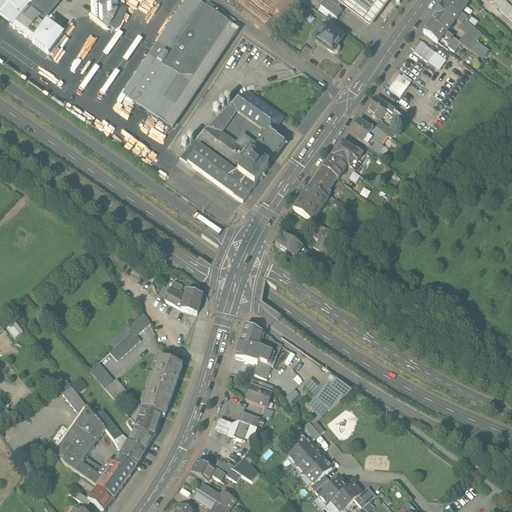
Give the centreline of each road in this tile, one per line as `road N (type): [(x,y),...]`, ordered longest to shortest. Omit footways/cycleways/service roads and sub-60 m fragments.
road 1 (secondary): [(234,291),(396,403),(511,453)]
road 2 (secondary): [(0,105),(263,289)]
road 3 (secondary): [(425,0),(270,208),(246,254)]
road 4 (secondary): [(511,413),(413,364),(246,254)]
road 5 (secondary): [(246,254),(0,78)]
road 6 (tertiary): [(263,289),(388,375),(511,433)]
road 7 (secondary): [(0,131),(234,291)]
road 8 (secondary): [(234,291),(200,402),(137,511)]
road 9 (residential): [(328,448),(357,475),(401,481),(430,511)]
